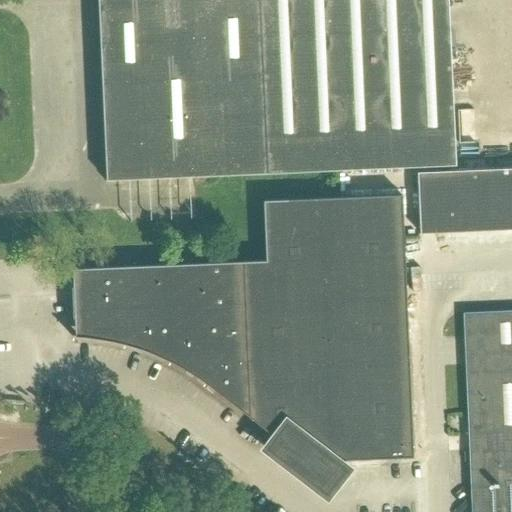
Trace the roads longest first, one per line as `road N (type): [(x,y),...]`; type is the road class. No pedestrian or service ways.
road 1 (unknown): [(303,511),(123,387),(66,360),(0,290)]
road 2 (unknown): [(0,194),(18,191),(62,159),(76,136),(87,80),(74,0)]
road 3 (unclassified): [(204,511),(154,473),(99,447),(0,438)]
